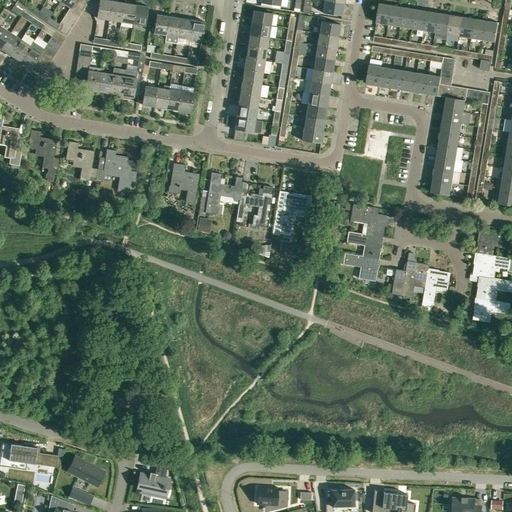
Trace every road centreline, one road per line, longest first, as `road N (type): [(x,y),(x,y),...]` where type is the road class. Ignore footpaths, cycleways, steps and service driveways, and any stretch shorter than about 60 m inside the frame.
road 1 (residential): [(511,480),(249,467),(227,485),(231,511)]
road 2 (residential): [(511,219),(411,203),(426,112),(349,99)]
road 3 (residential): [(209,145),(50,120),(0,88)]
road 4 (residential): [(0,414),(113,450),(123,469),(113,511)]
road 5 (residential): [(233,2),(209,145)]
road 6 (residential): [(337,165),(209,145)]
